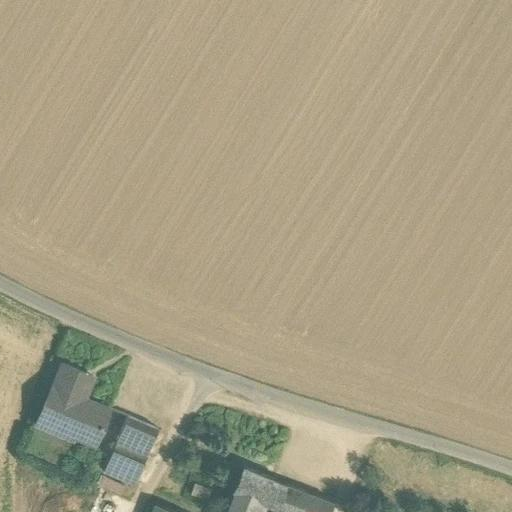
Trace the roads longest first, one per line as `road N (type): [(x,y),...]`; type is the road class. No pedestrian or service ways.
road 1 (residential): [(511,469),(199,373),(0,286)]
road 2 (track): [(199,373),(129,511)]
